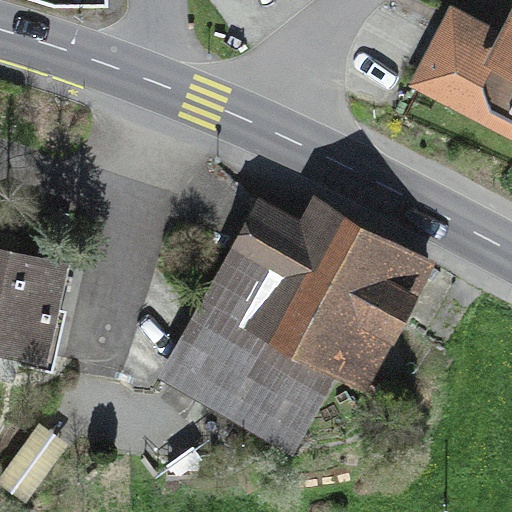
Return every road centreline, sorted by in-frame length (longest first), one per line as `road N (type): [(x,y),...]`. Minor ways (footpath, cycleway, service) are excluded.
road 1 (tertiary): [(265,127),(511,252)]
road 2 (residential): [(365,0),(308,51),(265,127)]
road 3 (tertiary): [(0,31),(139,76)]
road 4 (tertiary): [(139,76),(265,127)]
